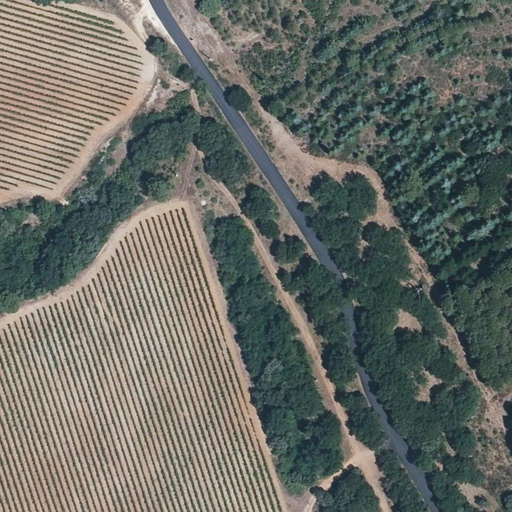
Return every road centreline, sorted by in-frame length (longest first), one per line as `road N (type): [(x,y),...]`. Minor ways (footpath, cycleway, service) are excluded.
road 1 (tertiary): [(155,0),(338,273),(370,388),(438,511)]
road 2 (track): [(392,511),(269,255),(203,157),(200,108),(189,95),(199,67)]
